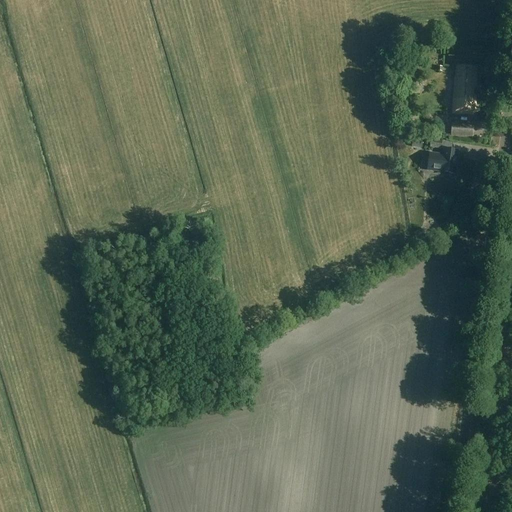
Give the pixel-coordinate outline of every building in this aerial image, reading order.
[(452,113),(474,115),(475,97),(473,96),(473,89),(476,89),(477,79),(476,79),(477,69),(457,67),(456,78),(455,78),(452,113)] [(452,123),(452,136),(473,137),(473,125),(463,124),(463,126),(457,126),(457,124),(452,123)] [(434,135),(435,126),(427,126),(426,134),(434,135)] [(413,138),(412,147),(422,148),(423,140),(413,138)] [(432,140),(431,147),(442,148),(443,141),(432,140)] [(428,170),(435,171),(442,172),(457,174),(459,150),(442,148),(444,149),(443,155),(430,153),(428,170)] [(426,229),(414,234),(418,245),(430,240),(426,229)]
